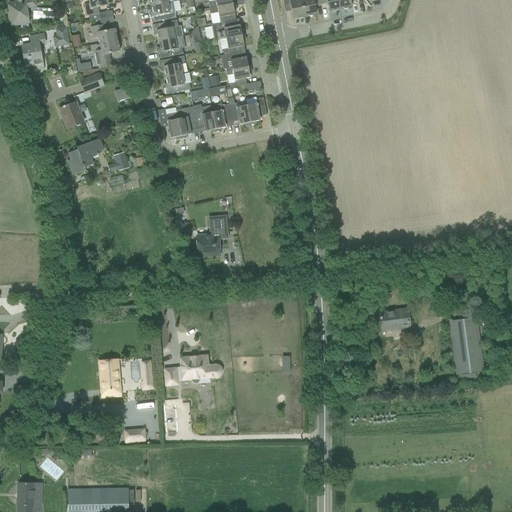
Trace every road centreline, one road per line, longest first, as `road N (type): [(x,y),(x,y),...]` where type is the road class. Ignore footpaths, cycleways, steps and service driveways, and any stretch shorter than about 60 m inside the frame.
road 1 (residential): [(294,130),(159,154),(125,0)]
road 2 (tertiary): [(323,511),(318,278)]
road 3 (residential): [(50,301),(48,205),(0,80)]
road 4 (unclassified): [(318,278),(511,251)]
road 5 (unclassified): [(237,285),(50,301)]
road 6 (unclassified): [(50,301),(34,392),(0,449)]
road 7 (tertiary): [(318,278),(294,130)]
road 8 (residential): [(279,51),(380,28),(395,0)]
